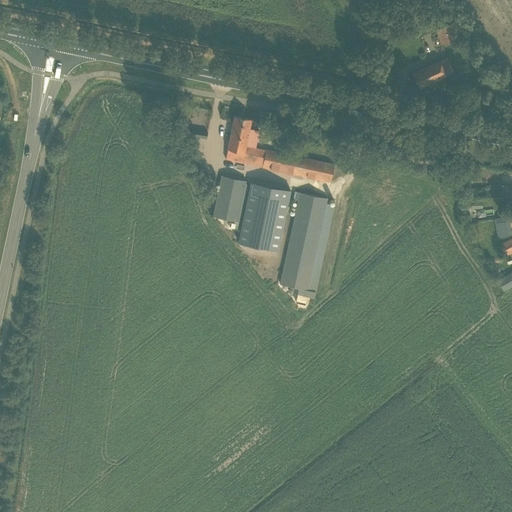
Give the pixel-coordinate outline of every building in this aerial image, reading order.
[(448,25),(435,30),(441,46),(463,38),(457,22),(456,22),(448,25)] [(412,73),(419,88),(446,75),(439,60),(412,73)] [(234,115),(225,158),(270,168),(274,151),(245,145),(251,119),(234,115)] [(192,129),(191,136),(206,139),(207,132),(192,129)] [(318,161),(314,178),(330,181),(334,164),(318,161)] [(221,175),(212,216),(234,220),(233,223),(235,223),(234,228),(238,229),(247,191),(246,191),(248,184),(246,184),(246,181),(221,175)] [(250,182),(237,242),(278,251),(291,190),(250,182)] [(466,188),(466,200),(499,200),(499,198),(502,198),(502,184),(489,184),(489,188),(466,188)] [(299,192),(280,283),(298,287),(297,294),(302,295),(314,298),(334,205),(327,203),(328,198),(299,192)] [(498,218),(493,219),(497,236),(498,237),(511,234),(508,215),(498,218)] [(501,243),(507,255),(511,252),(511,239),(511,238),(501,243)] [(511,271),(497,279),(503,291),(511,285),(511,271)]
